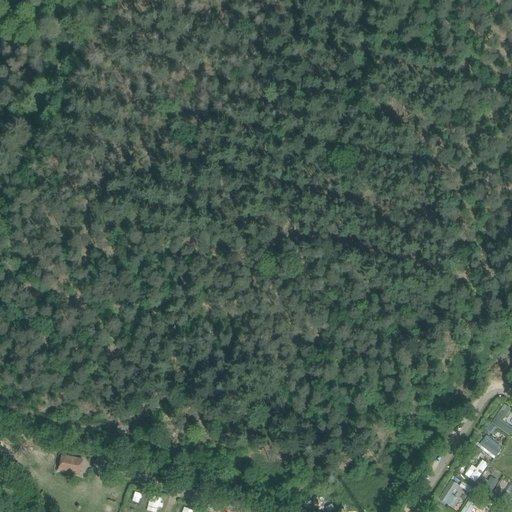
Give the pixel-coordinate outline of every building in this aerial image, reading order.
[(490,419),(486,425),(500,436),(505,430),(490,419)] [(471,444),(487,458),(493,451),(477,438),(471,444)] [(22,445),(19,457),(31,459),(33,447),(22,445)] [(35,450),(34,457),(43,459),(45,452),(35,450)] [(45,453),(44,459),(53,461),(55,455),(45,453)] [(79,476),(84,460),(62,454),(58,472),(79,476)] [(468,468),(464,465),(456,474),(467,483),(481,464),(475,460),(468,468)] [(495,478),(491,488),(497,490),(501,481),(495,478)] [(442,479),(432,503),(440,506),(451,482),(442,479)] [(511,486),(504,482),(498,492),(508,498),(511,490),(511,486)] [(120,504),(130,505),(130,491),(121,491),(120,504)] [(454,511),(464,511),(471,503),(463,498),(454,511)] [(94,503),(92,511),(103,511),(105,506),(94,503)]
